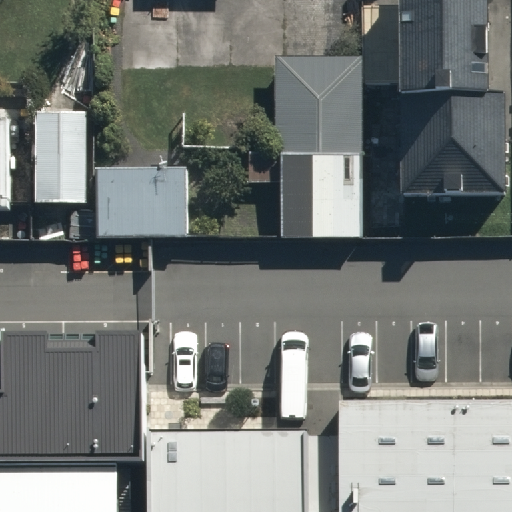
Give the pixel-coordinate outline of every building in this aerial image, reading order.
[(486,0),(401,0),(402,201),(508,201),(508,96),(487,96),(486,0)] [(360,64),(277,64),(278,243),(360,243),(360,64)] [(85,120),(35,120),(35,208),(85,208),(85,120)] [(190,175),(105,175),(105,238),(190,238),(190,175)] [(150,336),(0,337),(0,458),(151,457),(151,428),(151,383),(150,336)] [(511,511),(511,397),(345,399),(346,511),(315,511),(314,426),(151,428),(151,457),(152,511),(511,511)] [(120,511),(120,466),(0,466),(0,511),(120,511)]
